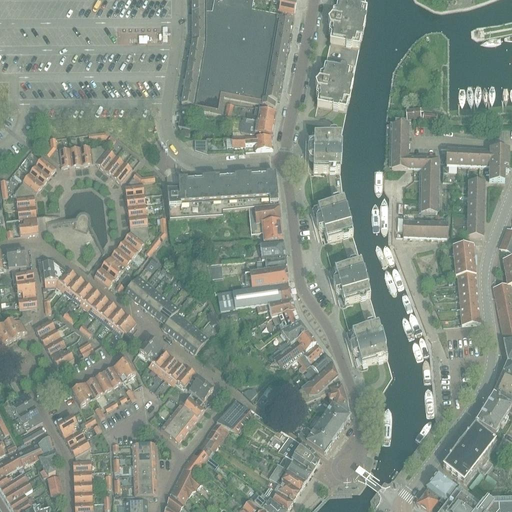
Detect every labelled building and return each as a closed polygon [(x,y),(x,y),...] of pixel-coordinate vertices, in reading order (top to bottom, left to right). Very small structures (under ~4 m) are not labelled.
[(191,0),(192,15),(206,15),(211,15),(213,0),(191,0)] [(262,106),(277,19),(278,15),(252,11),(253,0),(213,0),(211,15),(206,15),(206,45),(200,78),(194,111),(220,116),(223,99),(262,106)] [(263,0),(280,3),(279,8),(278,13),(294,16),(297,0),(263,0)] [(331,37),(329,44),(359,50),(366,12),(337,6),(336,13),(333,14),(332,19),(332,20),(329,23),(328,25),(330,29),(329,30),(330,30),(329,35),(331,37)] [(192,44),(186,75),(200,78),(206,45),(206,15),(192,15),(192,44)] [(278,15),(277,19),(262,106),(275,108),(276,103),(277,103),(279,93),(290,33),(289,33),(291,23),(290,23),(290,21),(278,18),(278,15)] [(343,112),(346,113),(354,75),(324,69),(323,76),(320,77),(319,82),(319,83),(316,86),(315,88),(317,92),(317,93),(316,98),(318,100),(317,107),(333,111),(343,112)] [(181,109),(194,111),(200,78),(186,75),(181,106),(182,106),(181,109)] [(230,118),(232,107),(226,105),(224,116),(230,118)] [(258,118),(257,123),(274,125),(276,114),(255,110),(254,116),(254,117),(258,118)] [(407,121),(421,119),(420,110),(406,112),(407,121)] [(180,117),(178,128),(190,130),(192,119),(180,117)] [(272,137),(274,125),(257,123),(256,122),(255,134),(272,137)] [(392,127),(392,138),(408,139),(408,127),(392,127)] [(340,175),(341,138),(338,138),(330,138),(319,137),(314,137),(314,149),(313,153),(309,153),(308,153),(308,159),(309,159),(313,159),(313,175),(322,175),(330,175),(340,175)] [(392,138),(392,149),(408,150),(408,139),(392,138)] [(107,143),(112,147),(112,146),(112,147),(116,143),(112,140),(111,139),(107,143)] [(255,153),(273,152),(272,139),(260,140),(260,139),(245,140),(232,140),(232,150),(245,149),(245,148),(255,147),(255,153)] [(206,143),(195,144),(195,152),(207,156),(206,143)] [(99,149),(91,150),(92,164),(95,163),(98,165),(107,153),(102,149),(101,148),(99,149)] [(51,149),(45,156),(49,159),(56,151),(51,149)] [(392,149),(392,160),(408,160),(408,150),(392,149)] [(91,150),(80,151),(82,168),(93,167),(92,164),(91,150)] [(56,151),(49,159),(58,167),(61,166),(59,153),(56,153),(56,151)] [(80,151),(70,152),(72,169),(82,168),(80,151)] [(489,170),(489,185),(504,185),(504,174),(508,175),(508,168),(509,152),(489,151),(489,154),(489,170)] [(61,171),(72,169),(70,152),(59,153),(61,166),(61,171)] [(107,153),(98,165),(96,167),(104,173),(115,159),(107,153)] [(446,161),(446,169),(448,169),(457,169),(457,153),(446,153),(446,161)] [(457,153),(457,169),(468,169),(468,153),(457,153)] [(468,153),(468,169),(478,170),(479,153),(468,153)] [(479,153),(478,170),(489,170),(489,154),(479,153)] [(115,159),(104,173),(112,180),(123,166),(115,159)] [(42,160),(35,169),(49,180),(56,171),(42,160)] [(407,171),(408,160),(392,160),(391,171),(407,172),(407,171)] [(412,172),(413,172),(415,172),(422,172),(438,172),(438,160),(414,160),(412,160),(408,160),(407,171),(407,172),(412,172)] [(123,166),(112,180),(121,186),(132,172),(123,166)] [(35,169),(29,177),(43,188),(49,180),(35,169)] [(422,172),(422,183),(438,183),(438,172),(422,172)] [(136,175),(133,180),(140,185),(142,180),(136,175)] [(223,215),(254,211),(279,209),(274,176),(177,183),(178,191),(166,192),(169,223),(223,219),(223,215)] [(29,177),(23,185),(33,194),(36,196),(43,188),(29,177)] [(133,180),(128,186),(128,189),(143,187),(142,185),(140,185),(133,180)] [(422,183),(421,193),(437,194),(438,183),(422,183)] [(468,184),(468,195),(484,196),(484,184),(468,184)] [(23,185),(15,194),(16,201),(32,199),(32,196),(33,194),(23,185)] [(125,189),(126,199),(144,197),(143,187),(128,189),(125,189)] [(421,193),(421,204),(437,205),(437,194),(421,193)] [(468,195),(468,206),(484,206),(484,196),(468,195)] [(127,210),(145,208),(144,197),(126,199),(127,210)] [(32,199),(16,201),(17,211),(35,209),(34,199),(32,199)] [(342,240),(353,237),(343,201),(317,208),(319,216),(321,224),(317,225),(317,224),(316,225),(318,231),(319,231),(318,230),(323,229),(327,244),(335,242),(342,240)] [(421,204),(421,215),(437,215),(437,205),(421,204)] [(468,206),(467,217),(484,217),(484,206),(468,206)] [(145,208),(127,210),(129,220),(146,219),(145,208)] [(17,211),(19,222),(36,220),(35,209),(17,211)] [(254,211),(255,223),(280,220),(279,209),(254,211)] [(467,217),(467,228),(483,228),(484,217),(467,217)] [(133,231),(148,229),(146,219),(129,220),(130,231),(133,231)] [(19,228),(20,230),(20,238),(38,236),(36,220),(19,222),(23,222),(24,227),(19,228)] [(254,235),(262,234),(281,232),(280,220),(255,223),(256,232),(254,232),(254,235)] [(403,241),(414,241),(414,225),(403,225),(403,241)] [(414,241),(425,241),(425,225),(414,225),(414,241)] [(425,241),(435,241),(436,225),(425,225),(425,241)] [(447,226),(436,225),(435,241),(447,242),(447,226)] [(166,227),(160,228),(161,234),(158,238),(162,241),(167,236),(166,227)] [(483,239),(483,228),(467,228),(467,239),(483,239)] [(148,229),(133,231),(133,234),(131,236),(144,246),(149,240),(148,229)] [(262,234),(262,236),(263,245),(283,244),(281,232),(262,234)] [(144,246),(131,236),(130,235),(124,243),(138,254),(144,246)] [(149,250),(153,253),(161,243),(157,240),(149,250)] [(511,256),(511,245),(504,242),(500,252),(511,256)] [(124,243),(118,250),(132,261),(138,254),(124,243)] [(256,263),(265,263),(285,261),(284,252),(283,244),(260,245),(261,260),(255,261),(255,262),(256,262),(256,263)] [(473,247),(453,249),(455,279),(458,278),(476,277),(473,247)] [(118,250),(112,258),(126,269),(132,261),(118,250)] [(149,259),(153,253),(149,250),(145,255),(149,259)] [(8,271),(20,270),(26,269),(24,253),(6,255),(6,257),(7,262),(8,271)] [(112,258),(100,273),(114,284),(126,269),(112,258)] [(155,268),(158,264),(153,260),(150,264),(155,268)] [(503,262),(502,262),(505,275),(511,273),(511,260),(509,261),(503,262)] [(265,263),(266,272),(287,270),(285,261),(265,263)] [(47,289),(55,288),(68,273),(65,271),(63,273),(53,266),(52,262),(39,263),(41,284),(44,283),(45,289),(47,289)] [(358,303),(370,299),(360,263),(334,270),(337,280),(339,286),(334,287),(333,287),(335,293),(336,293),(336,292),(340,291),(344,307),(352,304),(358,303)] [(208,269),(211,281),(222,280),(221,268),(208,269)] [(164,269),(161,273),(166,277),(169,273),(164,269)] [(250,270),(246,270),(247,277),(250,277),(252,292),(289,287),(287,270),(266,272),(254,273),(254,274),(251,275),(250,270)] [(68,273),(55,288),(64,295),(76,279),(68,273)] [(108,292),(112,287),(114,284),(100,273),(94,280),(108,292)] [(20,276),(15,276),(16,287),(33,285),(32,274),(26,275),(20,276)] [(476,277),(458,278),(458,286),(476,285),(476,277)] [(125,295),(133,302),(147,285),(138,278),(125,295)] [(76,279),(64,295),(72,301),(84,286),(76,279)] [(164,295),(174,284),(169,280),(159,291),(164,295)] [(180,282),(177,286),(182,290),(186,286),(180,282)] [(35,301),(33,285),(16,287),(18,303),(35,301)] [(133,302),(141,308),(155,291),(147,285),(133,302)] [(476,285),(458,286),(459,294),(477,293),(476,285)] [(92,292),(84,286),(72,301),(80,308),(92,292)] [(507,287),(493,290),(495,299),(511,295),(510,286),(507,287)] [(235,312),(252,310),(267,307),(292,302),(289,287),(252,292),(232,294),(232,293),(217,295),(217,297),(220,314),(235,312)] [(141,308),(149,315),(163,297),(155,291),(141,308)] [(92,292),(80,308),(88,314),(100,298),(92,292)] [(477,293),(459,294),(460,302),(478,301),(477,293)] [(196,295),(193,299),(198,303),(201,299),(196,295)] [(511,296),(511,295),(495,299),(497,307),(511,304),(511,296)] [(149,315),(157,321),(171,304),(163,297),(149,315)] [(100,298),(88,314),(96,321),(109,305),(100,298)] [(36,311),(35,301),(18,303),(19,313),(22,313),(29,312),(36,311)] [(478,301),(460,302),(460,310),(478,308),(478,301)] [(271,320),(272,319),(278,317),(295,313),(292,302),(267,307),(252,310),(256,309),(257,314),(269,311),(271,320)] [(157,321),(165,327),(165,328),(176,314),(179,311),(171,304),(157,321)] [(511,304),(497,307),(498,316),(511,313),(511,304)] [(109,305),(96,321),(104,327),(117,311),(109,305)] [(478,308),(460,310),(462,328),(480,326),(479,308),(478,308)] [(117,311),(104,327),(112,333),(125,317),(117,311)] [(237,321),(237,320),(235,313),(221,316),(222,324),(237,321)] [(281,324),(284,333),(300,325),(295,313),(278,317),(272,319),(275,326),(281,324)] [(511,313),(498,316),(500,325),(511,322),(511,313)] [(162,332),(170,338),(184,321),(176,314),(165,328),(165,327),(162,332)] [(23,320),(26,325),(32,322),(31,318),(30,318),(30,316),(28,316),(23,320)] [(125,317),(112,333),(120,340),(123,336),(128,330),(133,324),(125,317)] [(19,321),(18,319),(3,328),(12,343),(26,334),(22,328),(19,321)] [(170,338),(178,345),(192,327),(184,321),(170,338)] [(511,322),(500,325),(502,334),(511,331),(511,322)] [(55,332),(50,323),(34,332),(39,341),(55,332)] [(277,350),(282,356),(307,335),(300,325),(284,333),(285,333),(280,335),(286,344),(277,350)] [(383,363),(387,361),(377,325),(352,333),(356,348),(351,349),(350,349),(352,355),(353,355),(357,353),(362,369),(366,368),(377,364),(383,363)] [(178,345),(186,351),(200,333),(192,327),(178,345)] [(0,349),(12,343),(3,328),(0,329),(0,349)] [(60,333),(63,340),(73,336),(71,329),(60,333)] [(511,331),(502,334),(502,337),(504,345),(511,343),(511,331)] [(55,332),(39,341),(45,350),(60,341),(55,332)] [(209,340),(200,333),(186,351),(194,358),(209,340)] [(296,363),(300,360),(316,347),(307,335),(282,356),(274,362),(283,373),(284,373),(284,372),(296,363)] [(60,341),(45,350),(50,359),(65,350),(60,341)] [(150,341),(139,355),(152,365),(161,354),(162,354),(163,352),(150,341)] [(305,373),(310,369),(317,363),(318,365),(320,362),(319,361),(324,356),(316,347),(300,360),(305,366),(298,372),(301,376),(305,373)] [(65,350),(50,359),(58,373),(73,364),(65,350)] [(170,360),(162,354),(161,354),(152,365),(148,369),(157,376),(170,360)] [(310,369),(305,373),(313,382),(318,378),(332,366),(324,356),(319,361),(320,362),(318,365),(317,363),(310,369)] [(178,367),(170,360),(157,376),(165,383),(178,367)] [(126,362),(113,370),(121,386),(135,378),(126,362)] [(507,365),(503,375),(511,379),(511,363),(508,364),(507,364),(507,365)] [(313,382),(287,403),(295,409),(321,399),(320,399),(330,393),(341,389),(341,388),(332,366),(318,378),(313,382)] [(185,373),(178,367),(165,383),(173,389),(177,384),(176,384),(185,373)] [(113,370),(104,376),(112,391),(121,386),(113,370)] [(190,384),(193,380),(195,377),(187,371),(185,373),(176,384),(177,384),(185,391),(190,384)] [(511,379),(503,375),(498,387),(511,392),(511,379)] [(104,376),(95,381),(103,396),(112,391),(104,376)] [(95,381),(86,386),(95,401),(103,396),(95,381)] [(191,396),(198,401),(203,405),(213,392),(199,381),(197,383),(194,387),(189,394),(191,396)] [(194,387),(190,384),(185,391),(189,394),(194,387)] [(86,386),(71,394),(80,410),(95,401),(86,386)] [(243,387),(243,398),(254,398),(253,387),(243,387)] [(511,392),(498,387),(493,398),(511,409),(511,407),(511,392)] [(334,404),(336,409),(347,406),(342,389),(341,389),(330,393),(332,398),(328,399),(330,405),(334,404)] [(33,411),(25,397),(18,400),(10,406),(18,420),(33,411)] [(485,411),(477,425),(495,436),(500,428),(502,430),(504,427),(506,424),(508,421),(505,419),(511,409),(493,398),(485,411)] [(198,401),(194,406),(199,410),(203,405),(198,401)] [(216,426),(225,430),(237,436),(254,414),(236,402),(216,426)] [(190,403),(183,411),(197,422),(203,413),(199,410),(194,406),(190,403)] [(332,408),(325,417),(343,430),(343,429),(350,420),(347,406),(336,409),(335,410),(332,408)] [(180,408),(173,416),(190,430),(197,422),(183,411),(180,408)] [(42,425),(33,411),(18,420),(26,434),(42,425)] [(173,416),(167,424),(184,438),(190,430),(173,416)] [(325,417),(313,434),(331,446),(343,430),(325,417)] [(74,418),(56,428),(64,441),(79,432),(76,427),(78,426),(74,418)] [(288,431),(292,425),(285,420),(281,426),(288,431)] [(177,446),(184,438),(167,424),(160,432),(177,446)] [(221,437),(224,432),(225,430),(216,426),(212,432),(221,437)] [(450,460),(443,469),(463,485),(475,470),(484,477),(492,466),(483,459),(495,444),(475,428),(468,437),(467,436),(466,437),(467,437),(460,446),(457,450),(450,459),(450,458),(449,458),(449,459),(449,460),(450,460)] [(64,441),(70,451),(85,442),(79,432),(64,441)] [(212,432),(206,440),(215,446),(221,437),(212,432)] [(331,447),(331,446),(313,434),(309,440),(301,434),(297,439),(324,457),(331,446),(331,447)] [(278,455),(285,458),(286,459),(311,476),(319,463),(312,455),(302,447),(289,438),(278,455)] [(43,460),(56,454),(51,439),(42,443),(38,448),(43,460)] [(206,440),(201,447),(211,453),(213,455),(218,447),(215,446),(206,440)] [(85,442),(70,451),(75,460),(89,453),(90,452),(85,442)] [(132,447),(132,457),(155,456),(154,446),(142,447),(132,447)] [(201,447),(198,451),(209,458),(211,453),(201,447)] [(32,465),(38,462),(43,460),(38,448),(25,454),(32,465)] [(198,451),(193,457),(204,464),(212,471),(216,465),(208,459),(209,458),(198,451)] [(73,475),(91,474),(90,456),(89,453),(75,460),(75,465),(73,465),(73,475)] [(23,470),(32,465),(25,454),(17,458),(16,459),(22,469),(23,470)] [(56,454),(43,460),(38,462),(42,468),(51,465),(58,462),(56,454)] [(132,457),(133,468),(155,467),(155,456),(132,457)] [(193,457),(188,464),(198,473),(204,464),(193,457)] [(277,466),(276,466),(284,471),(283,473),(287,475),(306,485),(311,476),(286,459),(285,458),(279,468),(277,466)] [(13,474),(22,469),(16,459),(6,464),(13,474)] [(0,482),(5,479),(13,474),(6,464),(0,467),(0,482)] [(188,464),(183,470),(194,478),(198,473),(188,464)] [(51,465),(42,468),(43,471),(40,474),(43,480),(47,479),(55,475),(51,465)] [(133,468),(133,478),(156,477),(155,467),(133,468)] [(279,468),(270,482),(279,487),(282,484),(299,495),(306,485),(287,475),(283,473),(284,471),(279,468)] [(194,478),(183,470),(179,479),(195,493),(202,486),(194,478)] [(73,475),(74,485),(91,484),(91,474),(73,475)] [(440,502),(431,511),(511,511),(511,507),(494,509),(483,501),(477,509),(456,494),(455,495),(453,493),(458,488),(441,475),(439,477),(438,476),(429,488),(426,491),(428,492),(440,502)] [(13,483),(0,491),(0,493),(3,499),(28,484),(23,477),(13,483)] [(133,478),(134,488),(156,488),(156,477),(133,478)] [(5,479),(0,482),(0,491),(13,483),(11,480),(7,482),(5,479)] [(195,493),(179,479),(175,487),(188,500),(195,493)] [(28,484),(3,499),(8,508),(24,497),(32,492),(28,484)] [(74,485),(74,494),(92,494),(91,484),(74,485)] [(279,487),(275,494),(277,495),(293,505),(299,495),(282,484),(279,487)] [(183,508),(187,499),(175,487),(171,496),(183,508)] [(134,499),(141,499),(156,498),(156,488),(134,488),(134,499)] [(262,496),(264,499),(270,504),(280,511),(288,511),(293,505),(277,495),(275,494),(269,490),(266,494),(264,497),(262,496)] [(421,510),(424,511),(431,511),(440,502),(428,492),(426,494),(420,502),(417,503),(416,506),(418,509),(421,510)] [(74,494),(74,504),(92,503),(92,494),(74,494)] [(176,511),(175,511),(180,511),(183,508),(171,496),(167,507),(176,511)] [(261,511),(280,511),(270,504),(264,499),(262,496),(258,500),(255,497),(250,502),(254,505),(261,511)] [(27,502),(24,497),(8,508),(11,511),(17,511),(33,502),(31,500),(27,502)] [(34,505),(33,502),(17,511),(33,511),(30,508),(34,505)] [(74,504),(74,511),(92,511),(92,503),(74,504)] [(248,503),(243,509),(245,511),(256,511),(258,511),(248,503)]
